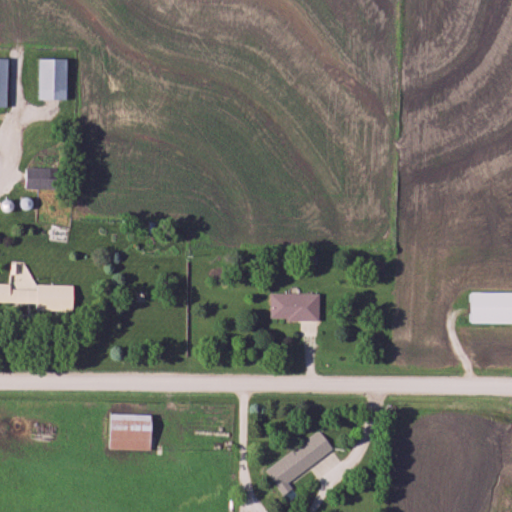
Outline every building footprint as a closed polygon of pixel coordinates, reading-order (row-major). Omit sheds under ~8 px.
[(11,57),(0,57),(0,107),(11,108),(11,57)] [(42,100),(71,100),(71,58),(42,58),(42,100)] [(24,190),(55,190),(55,167),(24,167),(24,190)] [(0,303),(11,304),(11,285),(0,284),(0,303)] [(68,285),(36,285),(36,314),(68,314),(68,285)] [(511,292),(459,292),(459,324),(511,323),(511,292)] [(312,293),(264,293),(264,320),(312,320),(312,293)] [(99,450),(147,450),(147,414),(99,414),(99,450)] [(277,495),(286,488),(282,482),(327,451),(314,432),(259,470),(277,495)]
